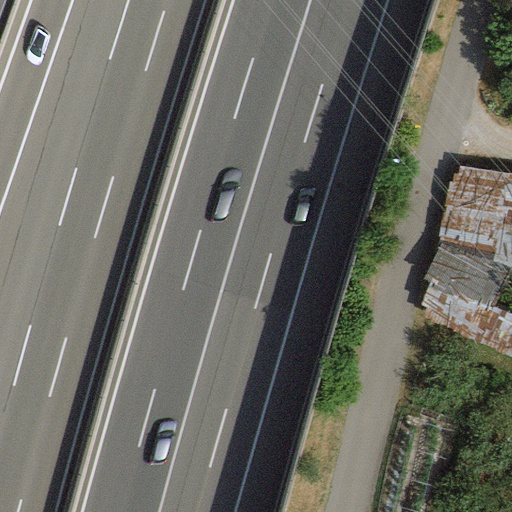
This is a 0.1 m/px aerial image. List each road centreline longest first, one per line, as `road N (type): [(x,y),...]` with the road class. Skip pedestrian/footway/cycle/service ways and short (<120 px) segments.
road 1 (motorway): [(119,511),(185,258),(271,0)]
road 2 (motorway): [(201,511),(345,0)]
road 3 (residential): [(480,0),(433,132),(348,511)]
road 4 (motorway): [(110,0),(0,460)]
road 5 (trunk): [(74,0),(0,211)]
